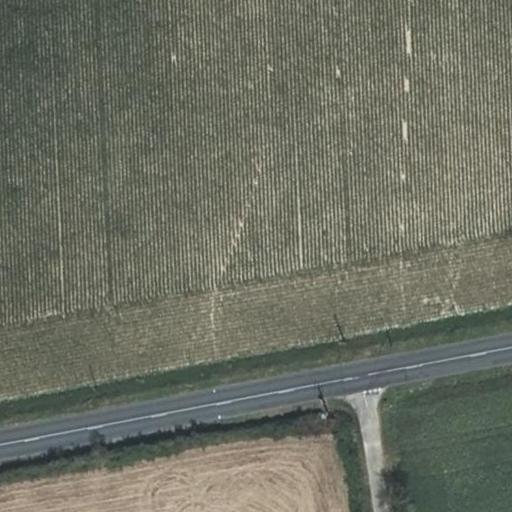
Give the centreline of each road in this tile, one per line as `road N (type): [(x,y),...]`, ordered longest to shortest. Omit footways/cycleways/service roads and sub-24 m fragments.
road 1 (secondary): [(0,439),(352,374)]
road 2 (secondary): [(352,374),(511,344)]
road 3 (unclassified): [(352,374),(372,511)]
